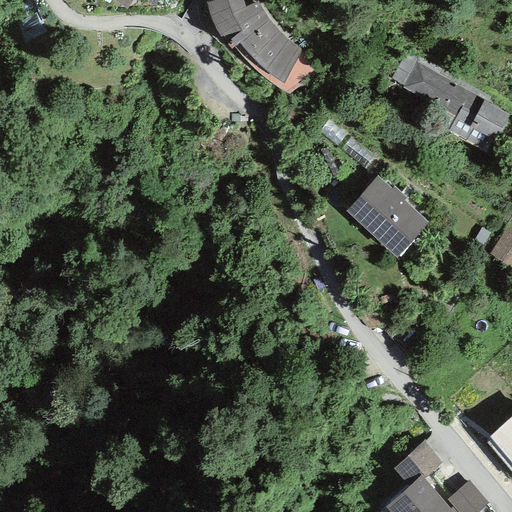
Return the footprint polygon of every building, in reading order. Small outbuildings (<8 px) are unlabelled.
[(255,0),(235,0),(216,20),(282,86),(312,56),(255,0)] [(511,110),(511,109),(418,62),(396,106),(490,154),(511,110)] [(429,221),(376,174),(349,204),(402,250),(429,221)] [(511,416),(486,439),(511,468),(511,416)] [(466,511),(418,459),(375,498),(387,511),(466,511)]
